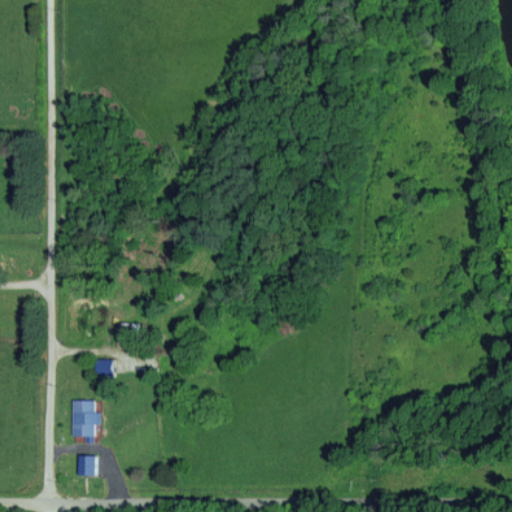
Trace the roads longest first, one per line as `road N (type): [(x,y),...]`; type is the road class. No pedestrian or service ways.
road 1 (residential): [(0,503),(511,505)]
road 2 (residential): [(49,511),(49,0)]
